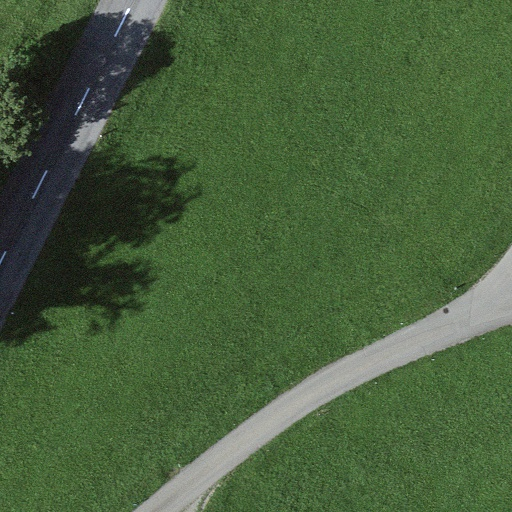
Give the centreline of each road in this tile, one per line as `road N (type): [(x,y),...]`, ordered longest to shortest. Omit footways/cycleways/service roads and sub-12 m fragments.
road 1 (unclassified): [(181,511),(430,347),(511,320)]
road 2 (tertiary): [(0,265),(135,0)]
